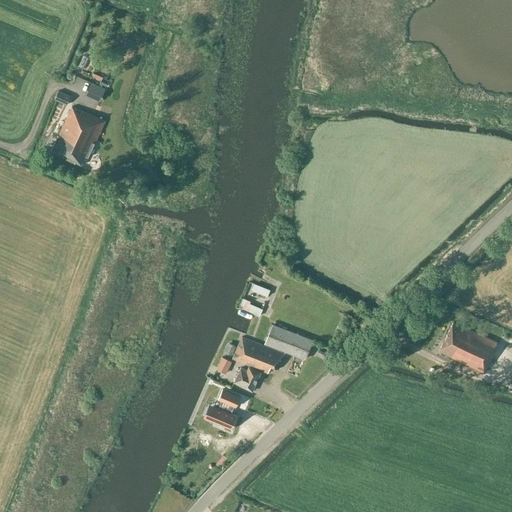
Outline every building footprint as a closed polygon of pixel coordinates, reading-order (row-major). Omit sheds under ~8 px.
[(70,96),(58,91),(54,99),(67,104),(70,96)] [(104,121),(71,106),(51,151),(81,165),(82,161),(85,163),(104,121)] [(247,331),(248,320),(229,318),(228,329),(247,331)] [(465,328),(453,322),(439,351),(484,373),(494,352),(492,351),(497,342),(466,327),(465,328)] [(272,324),(268,334),(264,344),(305,359),(313,340),(272,324)] [(270,366),(278,369),(284,354),(241,336),(232,358),(267,373),(270,366)] [(236,346),(227,342),(223,351),(232,355),(236,346)] [(217,370),(226,374),(232,362),(223,357),(217,370)] [(239,385),(252,391),(260,372),(248,366),(247,370),(241,367),(233,382),(239,385)] [(218,408),(214,406),(208,419),(232,429),(237,416),(231,413),(234,406),(235,406),(240,396),(222,388),(218,399),(222,400),(218,408)] [(199,456),(205,436),(191,432),(186,452),(199,456)] [(318,453),(316,458),(326,462),(328,458),(318,453)]
